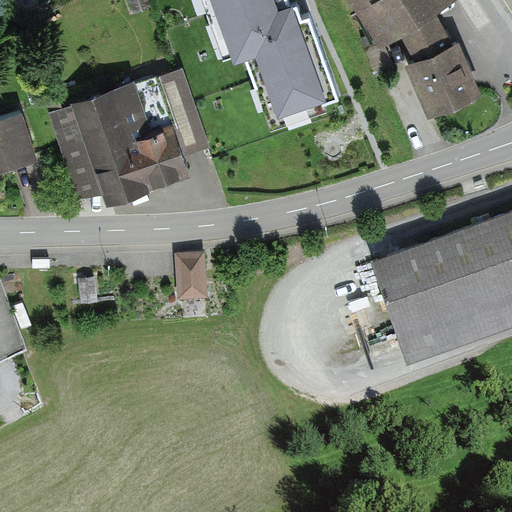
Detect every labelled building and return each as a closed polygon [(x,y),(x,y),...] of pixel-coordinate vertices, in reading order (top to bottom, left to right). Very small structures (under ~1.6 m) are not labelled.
[(278,8),(274,0),(215,0),(235,54),(258,46),(281,109),(323,94),(290,3),(278,8)] [(352,0),(377,47),(400,35),(411,57),(396,65),(426,122),(481,93),(453,40),(446,44),(431,15),(449,5),(446,0),(352,0)] [(180,65),(54,105),(83,195),(98,190),(103,204),(184,178),(176,152),(205,143),(180,65)] [(19,107),(0,112),(0,172),(37,160),(19,107)] [(511,202),(371,253),(407,355),(511,317),(511,202)] [(204,249),(175,251),(179,298),(208,296),(204,249)]
